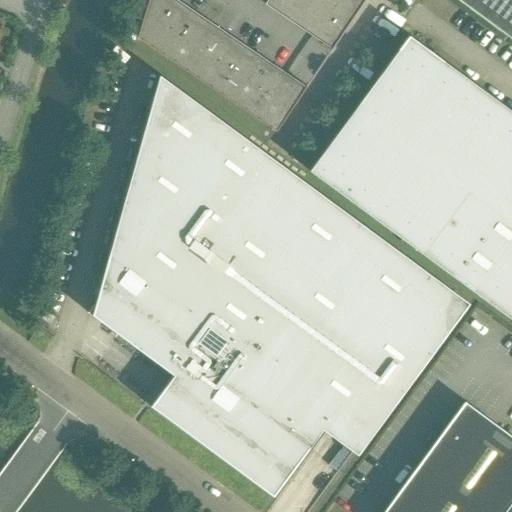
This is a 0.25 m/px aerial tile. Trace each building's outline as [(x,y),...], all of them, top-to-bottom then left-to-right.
[(148,0),(137,38),(155,50),(185,6),(176,0),(148,0)] [(267,0),(264,4),(298,27),(315,0),(267,0)] [(328,0),(315,0),(298,27),(330,48),(329,50),(330,50),(353,16),(328,0)] [(328,0),(353,16),(363,0),(328,0)] [(511,0),(457,0),(511,40),(511,0)] [(155,50),(179,66),(209,22),(185,6),(155,50)] [(179,66),(203,82),(233,38),(209,22),(179,66)] [(308,171),(393,233),(441,171),(511,223),(511,112),(408,36),(308,171)] [(203,82),(227,98),(256,54),(233,38),(203,82)] [(227,98),(251,114),(280,70),(256,54),(227,98)] [(280,70),(251,114),(275,131),(306,86),(305,85),(304,86),(280,70)] [(149,406),(174,424),(335,206),(159,75),(91,315),(172,375),(149,406)] [(511,223),(441,171),(393,233),(511,321),(511,223)] [(335,206),(174,424),(272,496),(322,429),(357,455),(468,303),(335,206)] [(41,318),(50,325),(55,318),(46,311),(41,318)] [(511,511),(511,437),(464,402),(382,511),(511,511)]
